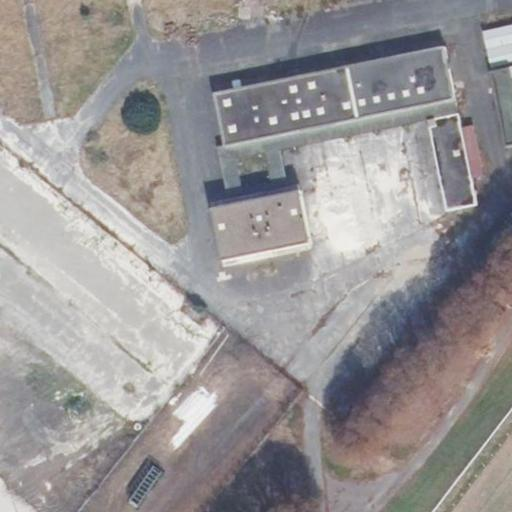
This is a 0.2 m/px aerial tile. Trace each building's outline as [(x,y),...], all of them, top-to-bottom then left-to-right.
[(423,50),(217,89),(228,142),(456,97),(449,67),(428,71),(423,50)] [(511,75),(510,68),(489,71),(503,147),(511,144),(511,75)] [(458,114),(431,119),(447,208),(476,202),(458,114)] [(300,189),(213,206),(222,259),(310,242),(300,189)] [(108,297),(130,314),(152,286),(130,269),(108,297)]
